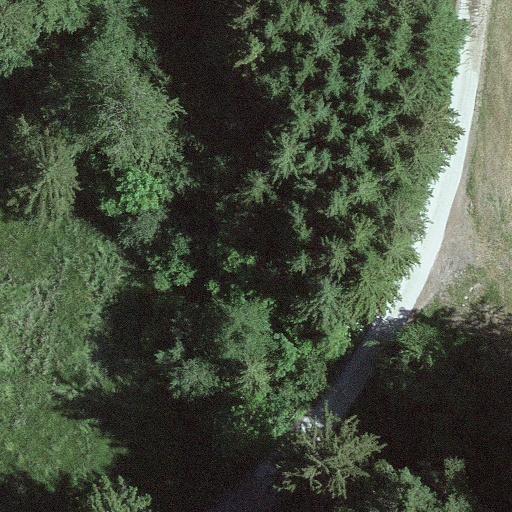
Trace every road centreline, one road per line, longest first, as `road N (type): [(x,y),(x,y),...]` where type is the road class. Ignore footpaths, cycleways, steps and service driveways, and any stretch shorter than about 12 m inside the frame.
road 1 (unclassified): [(311,422),(391,322),(439,228),(483,0)]
road 2 (track): [(197,511),(311,422)]
